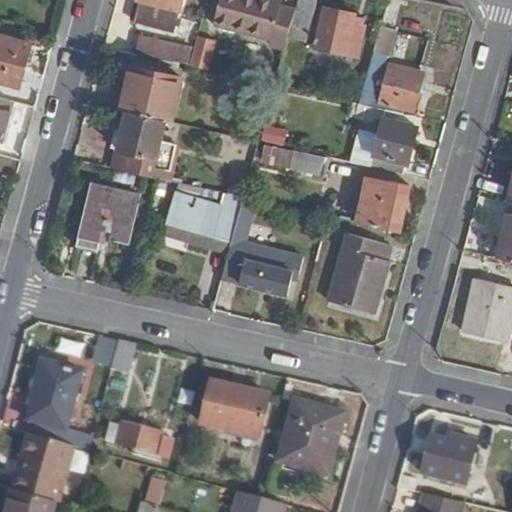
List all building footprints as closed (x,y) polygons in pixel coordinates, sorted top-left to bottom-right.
[(176,35),(185,0),(140,0),(140,2),(143,2),(136,25),(176,35)] [(287,43),(295,10),(270,4),(270,0),(223,0),(216,28),(271,42),(269,48),(284,51),(287,43)] [(305,46),(316,0),(315,0),(298,0),(295,10),(287,43),(305,46)] [(358,62),(365,30),(353,28),(355,19),(324,12),(314,52),(358,62)] [(388,65),(396,35),(380,30),(372,61),(388,65)] [(0,84),(19,90),(32,47),(0,37),(0,84)] [(190,71),(194,54),(139,40),(135,59),(190,71)] [(375,101),(383,69),(371,67),(360,108),(375,111),(407,118),(409,113),(414,114),(422,78),(391,71),(383,103),(375,101)] [(162,124),(172,81),(131,70),(120,115),(128,116),(162,124)] [(0,138),(9,104),(0,101),(0,138)] [(373,121),(375,111),(360,108),(357,118),(373,121)] [(150,182),(159,143),(164,124),(162,124),(128,116),(119,153),(113,151),(108,173),(150,182)] [(410,168),(418,132),(383,124),(371,171),(403,178),(406,167),(410,168)] [(266,125),(261,139),(277,145),(283,131),(266,125)] [(325,183),(331,162),(291,153),(286,173),(325,183)] [(400,237),(411,190),(370,181),(358,228),(400,237)] [(127,245),(139,202),(91,190),(78,239),(111,248),(112,241),(127,245)] [(234,243),(244,203),(223,198),(221,208),(175,197),(168,228),(234,243)] [(511,265),(511,206),(498,263),(511,265)] [(372,319),(389,251),(346,240),(329,307),(372,319)] [(286,300),(294,267),(274,263),(272,272),(245,266),(239,289),(286,300)] [(506,346),(511,318),(511,290),(477,282),(464,336),(506,346)] [(230,319),(236,296),(221,292),(215,315),(230,319)] [(127,377),(135,348),(118,345),(111,373),(127,377)] [(67,434),(82,374),(44,365),(28,423),(67,434)] [(258,441),(266,402),(212,390),(204,429),(258,441)] [(320,475),(329,438),(337,439),(343,415),(295,403),(280,464),(320,475)] [(167,461),(173,440),(121,426),(115,447),(167,461)] [(56,508),(71,450),(31,439),(21,478),(15,477),(10,496),(13,496),(56,508)] [(465,490),(477,447),(455,442),(453,448),(432,443),(423,479),(465,490)] [(144,500),(160,504),(165,481),(149,477),(144,500)] [(54,511),(56,508),(13,496),(8,511),(54,511)] [(284,511),(285,508),(241,496),(236,511),(284,511)] [(462,511),(464,508),(425,499),(422,511),(462,511)]
